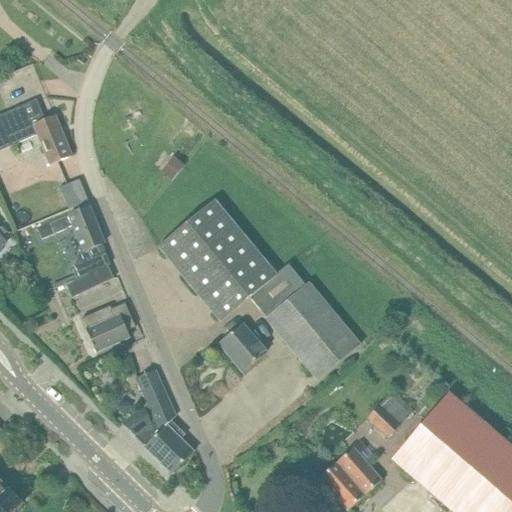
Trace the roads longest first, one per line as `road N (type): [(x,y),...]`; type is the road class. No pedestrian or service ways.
road 1 (unclassified): [(146,0),(104,52),(84,111),(95,164),(213,452),(222,482),(209,511)]
road 2 (tertiary): [(159,511),(0,361)]
